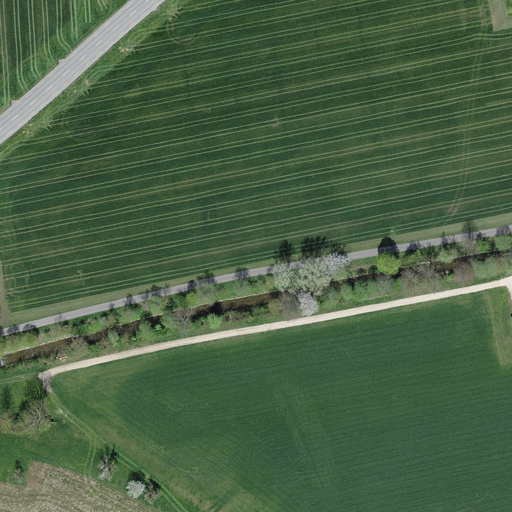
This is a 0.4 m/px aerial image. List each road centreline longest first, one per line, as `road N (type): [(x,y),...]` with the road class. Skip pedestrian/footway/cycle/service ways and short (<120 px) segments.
road 1 (track): [(511,228),(252,272),(0,332)]
road 2 (track): [(511,280),(0,383)]
road 3 (primary): [(148,0),(0,129)]
